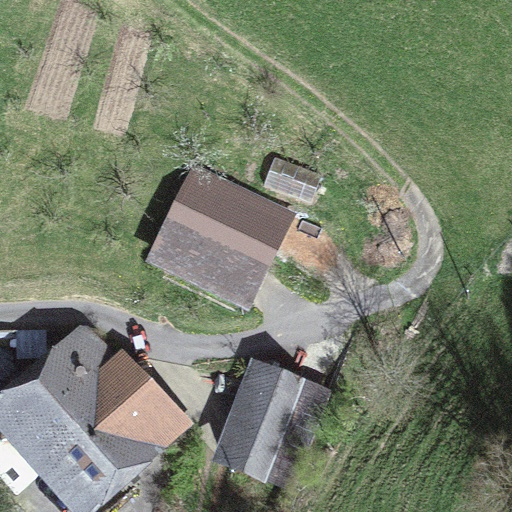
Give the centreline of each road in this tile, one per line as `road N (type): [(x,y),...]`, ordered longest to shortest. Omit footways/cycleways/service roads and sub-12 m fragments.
road 1 (track): [(0,316),(97,317),(165,341),(225,344),(303,329),(414,287),(427,258),(425,219),(392,176),(162,0)]
road 2 (track): [(199,511),(208,432),(193,345)]
